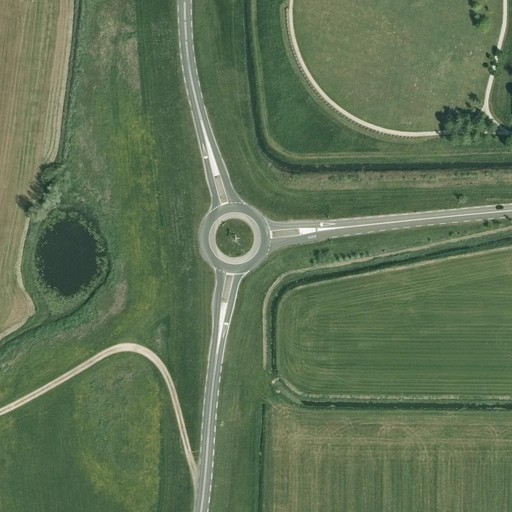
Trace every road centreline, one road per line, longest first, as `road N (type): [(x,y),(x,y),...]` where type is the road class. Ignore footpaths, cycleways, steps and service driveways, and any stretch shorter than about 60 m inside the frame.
road 1 (tertiary): [(319,229),(511,211)]
road 2 (primary): [(199,511),(219,324)]
road 3 (primary): [(209,152),(183,0)]
